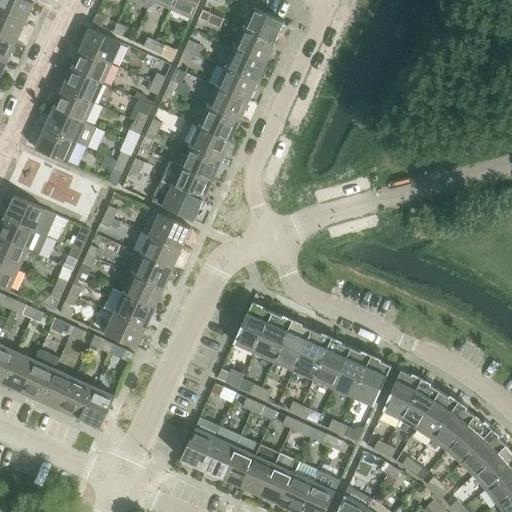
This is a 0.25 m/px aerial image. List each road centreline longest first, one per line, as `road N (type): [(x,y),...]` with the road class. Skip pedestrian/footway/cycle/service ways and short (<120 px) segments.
road 1 (residential): [(511,410),(451,363),(298,289),(271,239)]
road 2 (residential): [(121,482),(209,286),(223,265),(271,239)]
road 3 (residential): [(271,239),(257,199),(259,161),(329,4)]
road 4 (residential): [(0,163),(72,0)]
road 5 (unclassified): [(382,201),(511,162)]
road 6 (residential): [(121,482),(0,427)]
